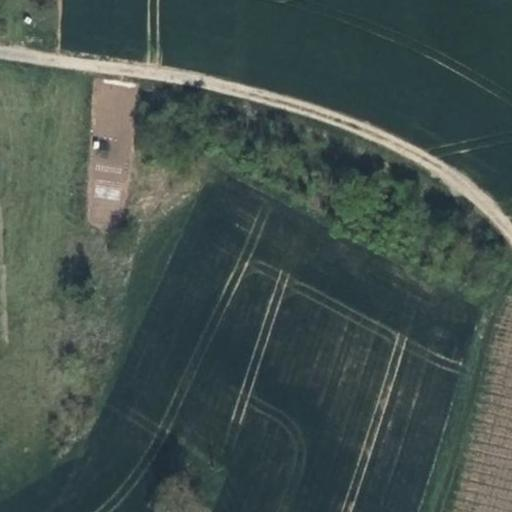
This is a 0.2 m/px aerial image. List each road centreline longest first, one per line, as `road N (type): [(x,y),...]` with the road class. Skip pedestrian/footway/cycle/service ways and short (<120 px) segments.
road 1 (track): [(511,230),(382,134),(263,96),(85,61)]
road 2 (track): [(511,265),(433,511)]
